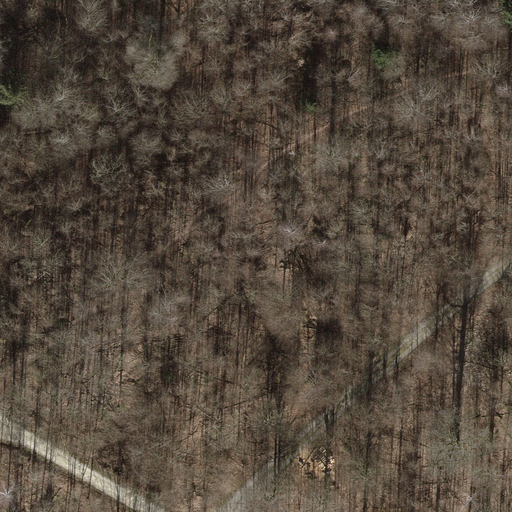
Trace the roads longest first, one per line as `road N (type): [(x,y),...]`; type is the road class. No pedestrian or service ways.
road 1 (track): [(511,270),(421,337),(231,511)]
road 2 (track): [(0,422),(153,511)]
